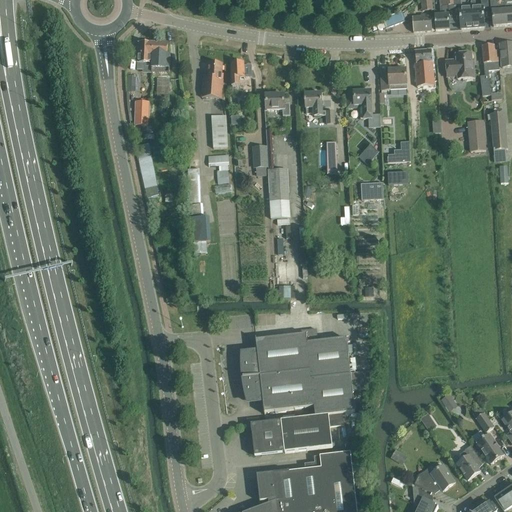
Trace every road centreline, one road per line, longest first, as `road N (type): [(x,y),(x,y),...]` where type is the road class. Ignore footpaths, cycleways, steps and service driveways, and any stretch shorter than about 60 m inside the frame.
road 1 (trunk): [(115,511),(8,76)]
road 2 (trunk): [(0,153),(90,511)]
road 3 (residential): [(176,21),(301,42),(511,33)]
road 4 (tertiary): [(160,341),(103,33)]
road 5 (unclassified): [(181,501),(214,488),(221,475),(208,361),(195,341),(160,341)]
road 6 (tertiary): [(181,501),(160,341)]
road 7 (unclassified): [(38,511),(0,394)]
